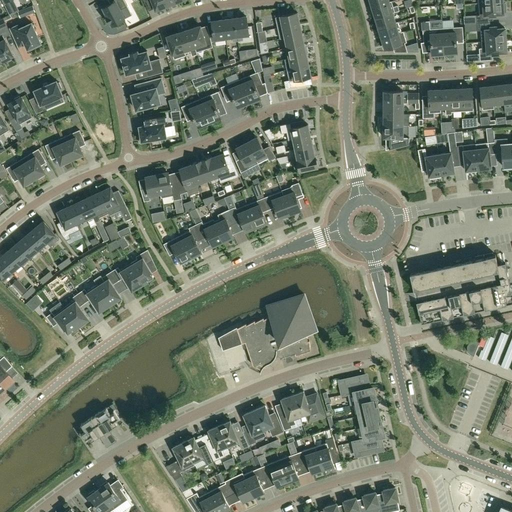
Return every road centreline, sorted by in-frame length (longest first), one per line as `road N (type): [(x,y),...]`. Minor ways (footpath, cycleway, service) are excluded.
road 1 (tertiary): [(0,439),(84,363),(159,311),(341,229)]
road 2 (residential): [(38,511),(102,463),(185,418),(321,364),(393,347)]
road 3 (residential): [(129,161),(213,139),(274,107),(345,97)]
road 4 (residential): [(102,45),(202,7),(272,0)]
road 5 (residential): [(511,68),(346,76)]
road 6 (residential): [(256,511),(401,464)]
road 7 (residential): [(0,231),(49,191),(129,161)]
road 8 (residential): [(390,333),(511,306)]
